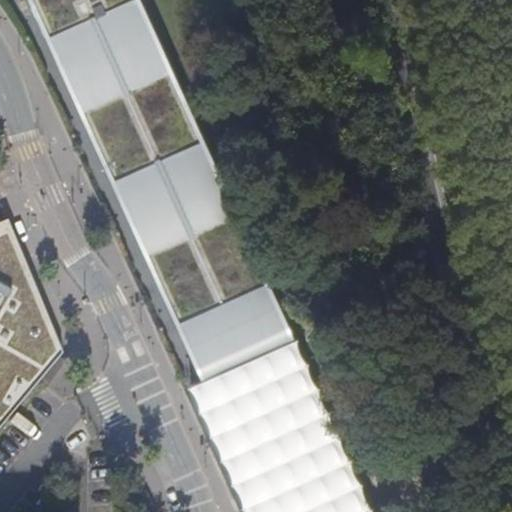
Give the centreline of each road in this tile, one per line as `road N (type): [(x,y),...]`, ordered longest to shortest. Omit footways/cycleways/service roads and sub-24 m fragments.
road 1 (tertiary): [(199,511),(47,203),(0,70)]
road 2 (residential): [(399,0),(402,62),(477,376),(511,430)]
road 3 (residential): [(511,399),(494,365),(449,190),(418,58),(416,0)]
road 4 (track): [(511,177),(472,0)]
